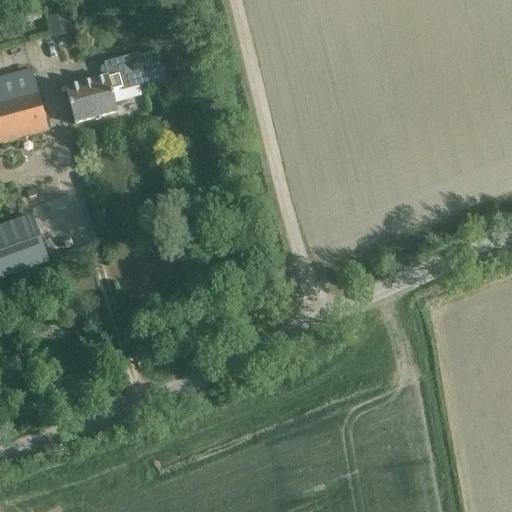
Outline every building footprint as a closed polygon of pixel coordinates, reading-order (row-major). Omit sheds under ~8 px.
[(37,10),(18,16),(21,25),(40,19),(37,10)] [(50,21),(53,33),(67,28),(63,17),(50,21)] [(122,85),(160,74),(154,50),(115,61),(118,75),(109,78),(108,74),(64,86),(74,122),(117,111),(112,90),(123,87),(122,85)] [(0,142),(48,129),(38,94),(30,69),(0,77),(0,142)] [(0,281),(49,264),(31,215),(0,226),(0,281)]
